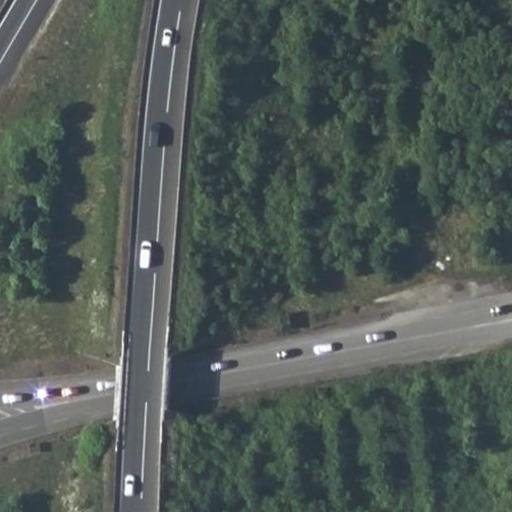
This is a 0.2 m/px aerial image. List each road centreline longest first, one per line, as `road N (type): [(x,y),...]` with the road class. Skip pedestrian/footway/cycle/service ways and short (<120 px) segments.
road 1 (motorway): [(133,511),(153,158),(172,0)]
road 2 (tertiary): [(74,400),(458,330)]
